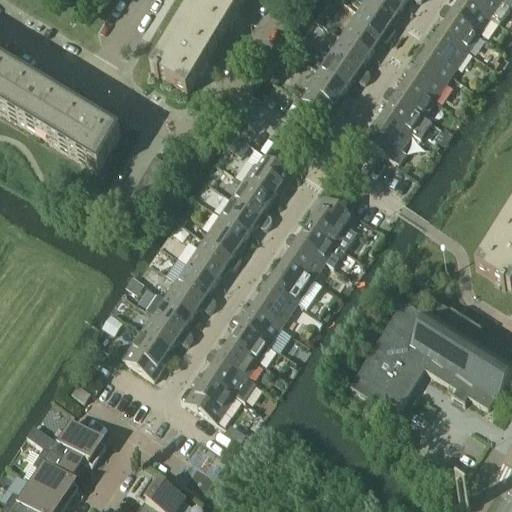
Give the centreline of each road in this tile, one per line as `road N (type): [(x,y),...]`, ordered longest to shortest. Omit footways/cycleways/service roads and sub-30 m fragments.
road 1 (residential): [(151,427),(328,172)]
road 2 (residential): [(328,172),(439,0)]
road 3 (residential): [(328,172),(226,101)]
